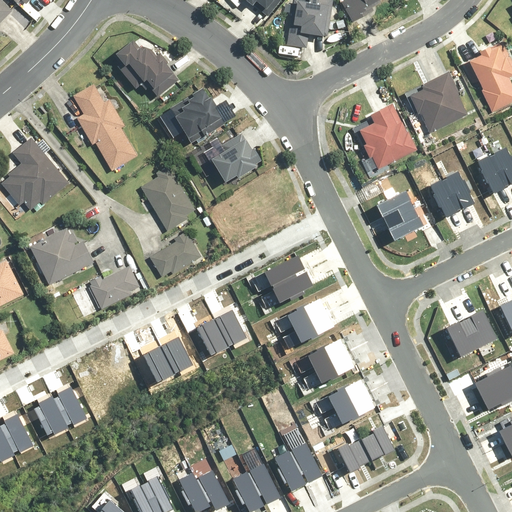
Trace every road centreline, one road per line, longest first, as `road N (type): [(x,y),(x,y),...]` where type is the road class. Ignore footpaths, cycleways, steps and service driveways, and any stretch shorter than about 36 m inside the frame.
road 1 (residential): [(330,206),(0,382)]
road 2 (residential): [(465,0),(439,25),(282,105)]
road 3 (residential): [(146,0),(282,105)]
road 4 (residential): [(379,300),(457,449)]
road 5 (residential): [(379,300),(511,232)]
road 6 (residential): [(457,449),(327,511)]
road 7 (residential): [(0,96),(90,0)]
